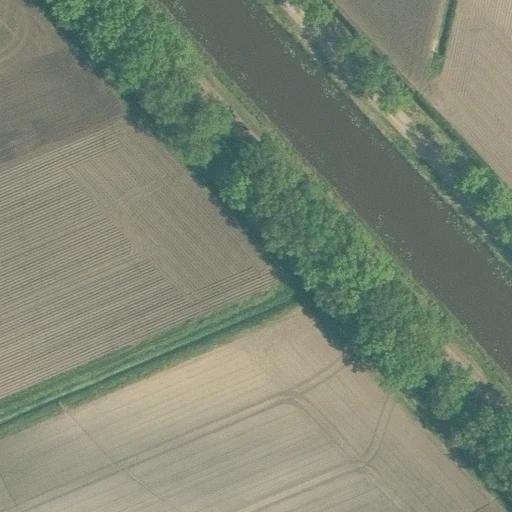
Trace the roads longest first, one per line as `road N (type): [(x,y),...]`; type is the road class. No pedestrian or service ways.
road 1 (track): [(114,0),(511,426)]
road 2 (track): [(511,223),(305,0)]
